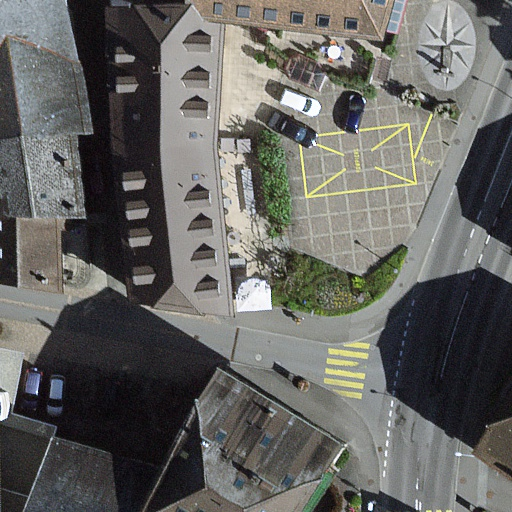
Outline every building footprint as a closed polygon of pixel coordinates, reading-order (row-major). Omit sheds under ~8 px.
[(94,130),(69,0),(0,0),(0,138),(82,131),(94,130)] [(376,41),(385,41),(394,0),(185,0),(185,5),(227,22),(269,28),(376,41)] [(138,297),(236,312),(223,136),(227,22),(185,5),(113,2),(138,297)] [(376,41),(269,28),(269,44),(288,60),(290,75),(316,86),(324,74),(351,84),(360,84),(365,82),(369,75),(376,41)] [(0,138),(0,213),(76,215),(88,215),(82,131),(0,138)] [(86,277),(83,228),(77,228),(76,215),(0,213),(0,275),(65,286),(65,278),(86,277)] [(220,372),(172,462),(167,471),(145,511),(297,511),(339,435),(328,429),(220,372)] [(511,468),(511,403),(483,449),(511,468)] [(145,511),(167,471),(61,439),(34,511),(145,511)]
